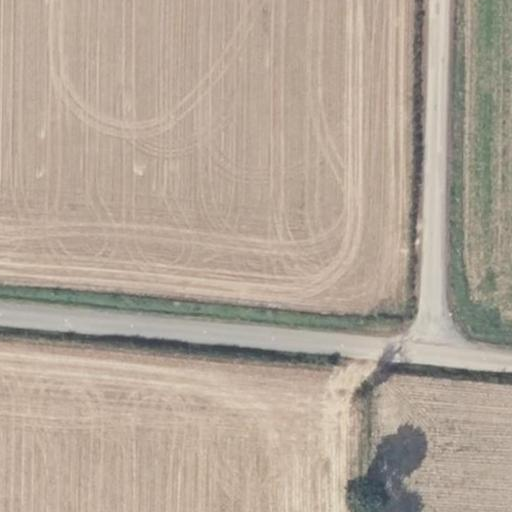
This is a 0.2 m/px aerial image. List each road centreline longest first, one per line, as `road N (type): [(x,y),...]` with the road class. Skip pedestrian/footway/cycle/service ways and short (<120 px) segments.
road 1 (tertiary): [(433,358),(0,315)]
road 2 (unclassified): [(439,0),(433,358)]
road 3 (track): [(360,351),(339,412),(338,511)]
